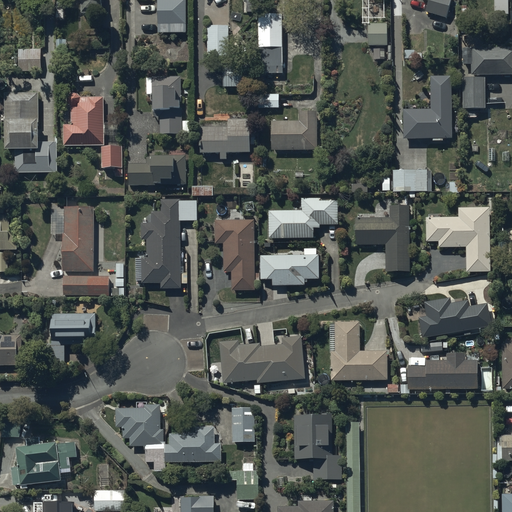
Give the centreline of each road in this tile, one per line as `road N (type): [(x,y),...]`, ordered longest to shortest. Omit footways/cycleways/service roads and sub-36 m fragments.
road 1 (residential): [(418,286),(181,333),(167,358)]
road 2 (residential): [(167,358),(128,368),(71,399),(0,401)]
